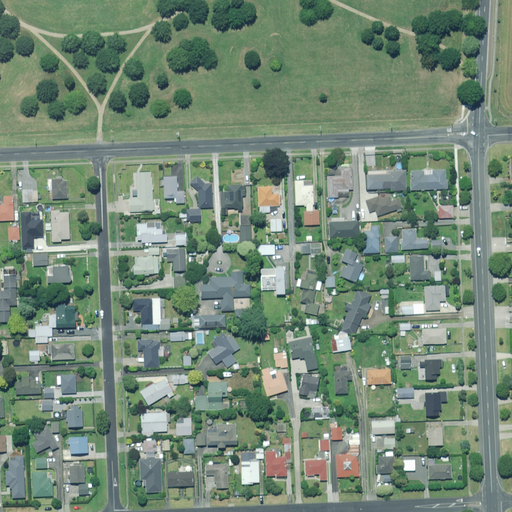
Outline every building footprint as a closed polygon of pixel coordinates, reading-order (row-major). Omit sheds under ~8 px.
[(353,189),(352,168),(342,169),(342,176),(327,177),(328,198),(339,198),(338,190),(353,189)] [(447,189),(446,170),(433,170),(433,175),(428,175),(428,170),(411,171),(411,190),(447,189)] [(406,190),(405,171),(390,171),(390,174),(368,175),(368,189),(391,188),(391,190),(406,190)] [(152,183),(152,172),(137,172),(138,198),(129,198),(130,212),(153,211),(152,183)] [(205,182),(197,175),(190,182),(199,191),(199,207),(212,207),(212,182),(205,182)] [(178,191),(177,177),(164,177),(165,198),(175,198),(176,203),(185,203),(185,191),(178,191)] [(47,179),(47,190),(50,190),(50,193),(52,193),(53,198),(68,198),(67,178),(47,179)] [(307,211),(314,211),(314,186),(304,186),(304,180),(295,180),(296,205),(307,205),(307,211)] [(242,197),(247,197),(246,188),(242,188),(242,185),(228,185),(228,186),(221,186),(221,214),(227,214),(227,208),(237,208),(237,212),(242,212),(242,197)] [(270,206),(281,206),(281,202),(281,194),(274,194),(273,186),(258,187),(259,207),(261,206),(261,212),(266,212),(271,212),(270,206)] [(42,198),(42,193),(39,193),(39,190),(24,190),(23,202),(38,202),(38,198),(42,198)] [(0,220),(15,220),(14,196),(4,196),(4,205),(0,204),(0,220)] [(392,201),(390,197),(380,200),(379,197),(366,201),(369,212),(376,210),(377,216),(402,208),(399,199),(392,201)] [(44,214),(44,206),(33,206),(33,215),(44,214)] [(455,206),(439,206),(439,211),(437,211),(437,218),(455,218),(455,206)] [(200,221),(199,209),(187,209),(188,222),(200,221)] [(60,210),(51,211),(52,242),(62,241),(61,239),(70,239),(69,212),(60,213),(60,210)] [(314,211),(307,211),(304,211),(305,225),(320,225),(319,211),(314,211)] [(345,222),(345,217),(332,217),(332,222),(330,222),(330,238),(360,237),(359,221),(345,222)] [(285,219),(271,220),(271,231),(286,231),(286,228),(285,219)] [(173,233),(167,233),(167,229),(164,229),(164,221),(147,221),(147,224),(137,224),(137,240),(141,240),(141,243),(173,243),(173,233)] [(255,242),(254,226),(241,226),(241,242),(255,242)] [(380,253),(379,226),(371,226),(371,231),(364,231),(364,253),(380,253)] [(20,240),(19,227),(8,228),(9,240),(20,240)] [(403,239),(400,239),(400,244),(402,244),(402,250),(428,248),(428,238),(417,239),(416,229),(402,230),(403,239)] [(187,245),(187,232),(176,232),(176,245),(187,245)] [(398,252),(398,237),(386,237),(386,252),(398,252)] [(301,244),(302,254),(311,253),(311,257),(321,256),(321,243),(301,244)] [(275,254),(275,245),(263,246),(263,255),(275,254)] [(186,270),(185,248),(167,249),(167,261),(173,261),(174,271),(186,270)] [(340,276),(357,283),(363,267),(357,264),(361,255),(346,249),(341,261),(346,263),(340,276)] [(47,265),(47,254),(33,254),(33,266),(47,265)] [(424,270),(423,256),(410,257),(410,280),(430,279),(430,270),(424,270)] [(153,264),(153,257),(136,257),(136,266),(134,266),(133,274),(148,275),(149,273),(153,273),(153,264)] [(9,305),(18,305),(18,298),(17,287),(16,275),(16,266),(14,266),(6,267),(3,267),(3,276),(4,288),(4,290),(0,289),(0,322),(10,322),(9,311),(9,305)] [(48,283),(71,282),(71,275),(69,275),(69,266),(53,267),(53,276),(48,276),(48,283)] [(286,294),(285,268),(275,268),(276,276),(262,276),(262,290),(276,290),(276,294),(286,294)] [(318,281),(319,275),(308,272),(305,281),(298,279),(296,287),(303,289),(300,301),(306,303),(304,312),(318,315),(321,304),(313,303),(316,290),(321,291),(323,282),(318,281)] [(186,287),(186,277),(174,277),(174,288),(186,287)] [(244,277),(210,277),(210,284),(201,284),(201,298),(221,298),(221,311),(233,311),(233,297),(250,297),(250,285),(244,285),(244,277)] [(336,287),(336,277),(326,277),(326,287),(336,287)] [(445,300),(445,285),(425,286),(426,310),(440,310),(439,301),(445,300)] [(363,316),(366,317),(371,304),(368,303),(371,295),(358,289),(351,304),(348,303),(345,309),(349,311),(345,320),(341,330),(354,336),(359,325),(363,316)] [(134,311),(141,311),(141,324),(143,324),(143,330),(170,330),(170,319),(164,319),(164,317),(163,307),(165,307),(165,298),(133,299),(134,311)] [(424,313),(424,304),(414,304),(414,306),(402,306),(402,314),(424,313)] [(53,327),(76,327),(76,306),(75,306),(56,306),(57,314),(49,314),(49,325),(37,325),(37,330),(30,330),(30,337),(37,337),(37,343),(48,343),(48,336),(53,336),(53,327)] [(270,318),(270,307),(262,307),(262,318),(270,318)] [(216,312),(212,312),(212,315),(194,316),(194,329),(226,327),(225,314),(216,315),(216,312)] [(446,343),(446,329),(423,330),(423,344),(446,343)] [(204,331),(194,333),(195,345),(205,344),(204,331)] [(192,339),(192,332),(170,332),(170,341),(185,341),(185,339),(192,339)] [(227,340),(223,334),(211,342),(215,348),(209,352),(216,364),(222,360),(227,367),(237,361),(232,353),(241,348),(233,336),(227,340)] [(352,349),(350,336),(347,337),(346,334),(339,336),(335,336),(336,339),(331,340),(333,352),(352,349)] [(289,342),(292,359),(300,357),(300,359),(305,358),(307,370),(318,368),(311,337),(289,342)] [(160,340),(138,340),(138,350),(144,350),(144,367),(159,367),(159,349),(160,349),(160,340)] [(74,359),(74,344),(48,345),(48,354),(52,354),(52,360),(74,359)] [(40,360),(40,351),(29,351),(30,361),(40,360)] [(276,361),(276,366),(281,366),(281,368),(288,367),(286,353),(273,354),(274,361),(276,361)] [(192,357),(184,356),(183,366),(191,367),(192,357)] [(411,368),(410,356),(401,357),(401,369),(411,368)] [(417,368),(424,367),(425,381),(437,381),(437,374),(440,374),(440,366),(442,366),(442,360),(421,360),(421,362),(416,363),(417,368)] [(350,380),(350,367),(341,367),(341,371),(334,371),(335,394),(347,393),(347,380),(350,380)] [(271,373),(269,368),(262,370),(264,376),(262,376),(268,396),(287,390),(281,370),(271,373)] [(391,383),(390,369),(367,370),(368,384),(391,383)] [(186,384),(186,374),(173,375),(174,384),(186,384)] [(319,378),(303,374),(301,386),(299,386),(298,393),(315,397),(316,391),(319,378)] [(77,392),(76,375),(60,376),(61,393),(77,392)] [(29,381),(29,377),(22,378),(22,382),(15,383),(16,394),(41,393),(41,383),(35,384),(35,381),(29,381)] [(156,383),(155,381),(145,386),(147,388),(141,391),(148,405),(168,394),(170,397),(174,395),(165,378),(156,383)] [(228,398),(228,383),(207,383),(208,398),(195,398),(195,411),(221,410),(221,398),(228,398)] [(414,397),(414,388),(398,389),(398,398),(414,397)] [(425,401),(424,401),(424,405),(425,405),(426,416),(440,415),(440,410),(443,410),(442,401),(446,401),(446,391),(425,392),(425,401)] [(52,400),(42,400),(42,410),(52,410),(52,400)] [(67,417),(65,418),(65,422),(67,422),(68,427),(83,426),(81,406),(66,407),(67,417)] [(167,431),(167,413),(142,413),(142,436),(154,436),(154,431),(167,431)] [(192,418),(176,418),(177,435),(192,435),(192,418)] [(378,418),(372,418),(373,421),(371,421),(372,434),(395,433),(395,420),(379,421),(378,418)] [(338,421),(330,422),(330,428),(332,428),(333,440),(342,439),(342,427),(338,427),(338,421)] [(287,422),(278,422),(277,431),(286,431),(287,422)] [(208,433),(208,445),(218,445),(218,448),(226,448),(226,445),(237,444),(237,424),(217,424),(217,429),(208,429),(208,433)] [(428,433),(427,433),(427,438),(428,438),(429,446),(443,445),(442,427),(428,428),(428,433)] [(32,444),(36,452),(44,448),(46,454),(56,449),(46,428),(35,433),(38,441),(32,444)] [(206,445),(206,433),(197,433),(197,445),(206,445)] [(320,451),(330,451),(329,434),(324,434),(325,440),(320,440),(320,451)] [(359,477),(359,454),(358,444),(359,444),(359,435),(353,435),(353,439),(350,440),(350,445),(351,445),(351,449),(346,454),(336,455),(336,477),(359,477)] [(88,453),(87,437),(69,438),(70,453),(88,453)] [(291,438),(283,438),(283,444),(285,444),(285,457),(276,457),(276,451),(267,451),(267,476),(287,476),(287,463),(291,463),(291,438)] [(195,439),(184,439),(184,454),(195,454),(195,439)] [(396,449),(396,439),(385,439),(385,449),(396,449)] [(157,452),(156,440),(144,440),(144,452),(157,452)] [(315,459),(329,459),(329,453),(330,453),(330,451),(320,451),(319,451),(319,456),(315,456),(315,459)] [(394,452),(386,452),(386,457),(379,457),(379,464),(376,465),(376,474),(395,473),(394,452)] [(25,488),(24,456),(9,456),(9,471),(5,471),(6,480),(10,480),(10,488),(25,488)] [(49,468),(49,458),(36,458),(36,468),(49,468)] [(163,492),(161,458),(140,459),(141,480),(143,480),(144,486),(146,486),(146,492),(163,492)] [(329,459),(315,459),(305,460),(305,475),(320,475),(320,480),(327,480),(327,466),(329,466),(329,459)] [(260,484),(259,460),(242,461),(242,484),(260,484)] [(85,482),(85,465),(81,465),(81,463),(74,463),(74,466),(69,466),(70,483),(85,482)] [(228,488),(228,464),(206,464),(206,475),(215,475),(215,482),(216,482),(216,488),(228,488)] [(452,479),(452,465),(428,465),(429,479),(452,479)] [(192,486),(192,472),(168,473),(168,487),(192,486)] [(47,479),(47,473),(32,473),(34,497),(53,496),(53,479),(47,479)] [(90,494),(90,484),(79,484),(79,494),(90,494)]
